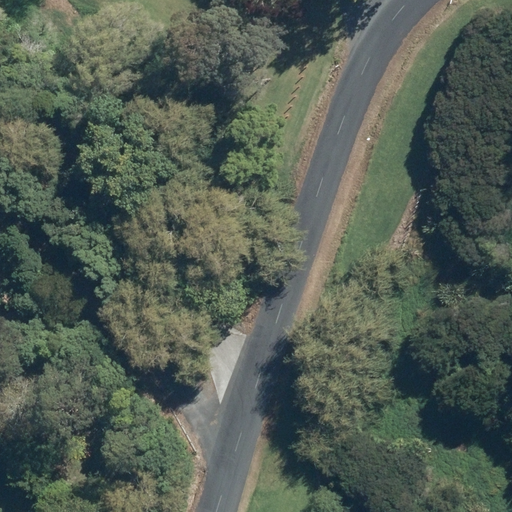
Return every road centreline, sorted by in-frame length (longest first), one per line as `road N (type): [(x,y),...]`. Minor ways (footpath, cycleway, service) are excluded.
road 1 (unclassified): [(404,0),(353,73),(218,511)]
road 2 (track): [(0,214),(94,312),(225,490)]
road 3 (track): [(0,83),(102,146),(286,292)]
